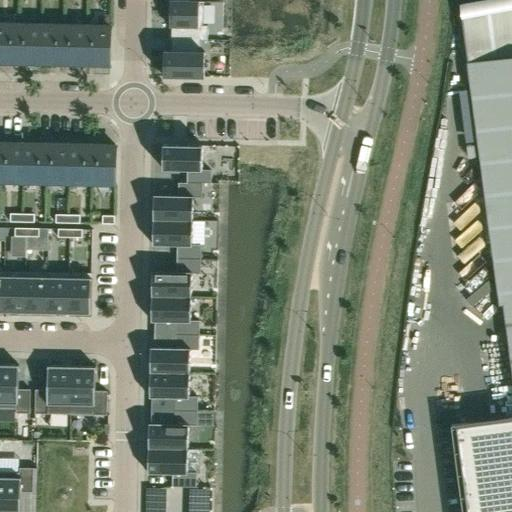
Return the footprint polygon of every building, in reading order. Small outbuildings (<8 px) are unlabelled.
[(203,25),(204,2),(170,1),(170,26),(172,26),(172,39),(208,39),(208,25),(203,25)] [(0,23),(0,62),(18,63),(19,24),(0,23)] [(19,24),(18,63),(41,63),(42,24),(19,24)] [(42,24),(41,63),(64,64),(64,25),(42,24)] [(87,25),(64,25),(64,64),(86,64),(87,25)] [(111,26),(87,25),(86,64),(110,65),(111,26)] [(208,41),(208,39),(172,39),(171,51),(164,51),(164,76),(205,77),(205,52),(200,52),(200,40),(208,41)] [(511,55),(468,62),(500,304),(505,304),(511,362),(511,55)] [(24,143),(1,143),(0,182),(23,182),(24,143)] [(46,182),(47,144),(24,143),(23,182),(46,182)] [(47,144),(46,182),(69,183),(70,144),(47,144)] [(92,183),(92,145),(70,144),(69,183),(92,183)] [(188,169),(187,182),(202,183),(211,183),(212,168),(203,168),(204,145),(164,144),(163,169),(188,169)] [(92,145),(92,183),(115,184),(116,145),(92,145)] [(202,197),(202,183),(187,182),(178,182),(178,195),(154,194),(153,220),(193,220),(193,197),(202,197)] [(23,214),(11,213),(10,222),(22,222),(23,214)] [(23,214),(22,222),(35,222),(35,214),(23,214)] [(68,215),(56,214),(56,222),(68,223),(68,215)] [(68,215),(68,223),(80,223),(80,215),(68,215)] [(115,224),(115,216),(103,215),(102,224),(115,224)] [(177,245),(177,258),(201,259),(201,244),(192,244),(193,220),(153,220),(153,245),(177,245)] [(15,228),(15,236),(27,236),(27,228),(15,228)] [(39,228),(27,228),(27,236),(39,236),(39,228)] [(70,229),(58,229),(58,237),(70,237),(70,229)] [(82,237),(82,229),(70,229),(70,237),(82,237)] [(200,273),(201,259),(177,258),(176,271),(152,270),(152,296),(191,296),(192,273),(200,273)] [(4,312),(25,312),(26,271),(5,271),(4,312)] [(48,272),(26,271),(25,312),(47,313),(48,272)] [(69,313),(69,272),(48,272),(47,313),(69,313)] [(69,272),(69,313),(91,314),(92,273),(69,272)] [(175,334),(199,335),(199,320),(191,320),(191,296),(152,296),(151,321),(175,321),(175,334)] [(151,346),(150,372),(189,372),(190,349),(199,349),(199,335),(175,334),(175,347),(151,346)] [(0,407),(16,408),(16,413),(30,413),(31,389),(19,389),(19,365),(0,364),(0,407)] [(72,366),(48,365),(48,389),(35,389),(35,413),(71,414),(72,366)] [(72,366),(71,414),(107,415),(107,391),(95,390),(96,366),(72,366)] [(189,372),(150,372),(150,397),(174,397),(173,410),(197,411),(198,396),(189,396),(189,372)] [(149,422),(148,448),(188,448),(188,425),(197,425),(197,411),(173,410),(173,423),(149,422)] [(511,511),(511,417),(456,425),(467,511),(511,511)] [(172,473),(172,486),(196,487),(196,472),(187,472),(188,448),(148,448),(148,473),(172,473)] [(0,471),(0,511),(20,511),(21,492),(33,492),(33,468),(20,468),(20,472),(0,471)]
